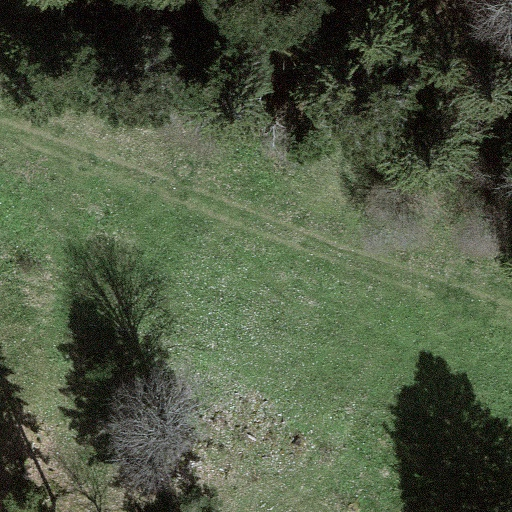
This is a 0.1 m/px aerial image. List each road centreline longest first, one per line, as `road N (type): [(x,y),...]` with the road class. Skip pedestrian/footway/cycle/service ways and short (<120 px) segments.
road 1 (track): [(511,299),(167,193)]
road 2 (track): [(0,129),(167,193)]
